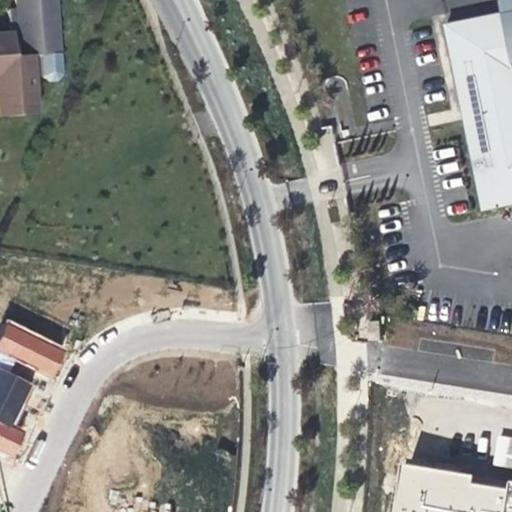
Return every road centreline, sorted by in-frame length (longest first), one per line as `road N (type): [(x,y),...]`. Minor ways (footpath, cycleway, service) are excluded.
road 1 (residential): [(282,333),(170,326),(128,337),(83,388),(24,511)]
road 2 (tertiary): [(175,0),(254,167),(282,333)]
road 3 (residential): [(282,333),(511,373)]
road 4 (tertiary): [(282,333),(271,511)]
